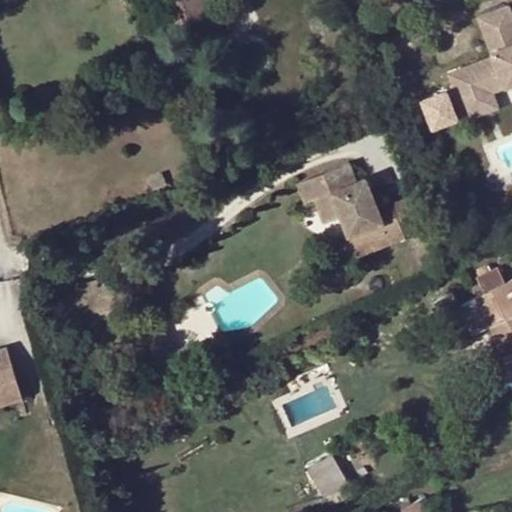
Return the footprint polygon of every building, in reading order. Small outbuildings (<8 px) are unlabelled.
[(175,0),(184,24),(211,15),(206,0),(175,0)] [(494,55),(449,73),(466,117),(497,106),(490,91),(511,82),(511,16),(508,5),(478,16),(494,55)] [(231,78),(238,73),(234,67),(227,72),(231,78)] [(412,92),(422,127),(452,118),(442,84),(412,92)] [(360,229),(349,234),(358,256),(407,236),(393,202),(379,208),(366,176),(358,180),(350,161),(299,181),(307,201),(315,197),(324,221),(341,214),(352,210),(360,229)] [(418,191),(393,202),(407,236),(432,227),(418,191)] [(341,214),(349,234),(360,229),(352,210),(341,214)] [(511,354),(511,280),(506,283),(499,266),(477,276),(484,292),(470,299),(479,320),(487,317),(506,357),(511,354)] [(174,317),(141,333),(164,376),(195,360),(189,343),(174,317)] [(0,404),(23,396),(7,346),(0,348),(0,404)] [(315,477),(323,492),(326,496),(351,481),(336,453),(310,468),(315,477)] [(316,496),(323,492),(315,477),(307,482),(316,496)] [(404,511),(433,511),(427,496),(403,506),(404,511)]
